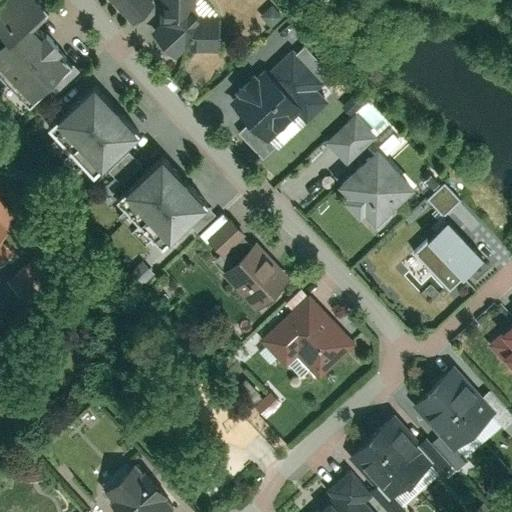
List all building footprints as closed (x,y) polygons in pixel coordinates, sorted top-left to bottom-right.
[(0,67),(25,93),(65,54),(29,17),(46,1),(45,0),(0,0),(0,25),(1,26),(0,26),(0,67)] [(109,0),(130,21),(151,0),(109,0)] [(161,0),(161,19),(150,29),(174,56),(183,47),(215,47),(215,14),(198,14),(192,8),(191,0),(161,0)] [(265,64),(228,99),(246,118),(235,129),(261,157),(328,95),(316,81),(328,69),(303,42),(293,51),(290,47),(268,67),(265,64)] [(90,166),(134,123),(89,76),(44,119),(90,166)] [(353,109),(328,133),(354,159),(334,178),(379,226),(393,212),(387,205),(412,181),(371,139),(376,134),(353,109)] [(163,234),(203,197),(158,149),(118,186),(163,234)] [(449,180),(432,196),(449,213),(465,197),(449,180)] [(0,198),(0,260),(11,249),(0,237),(0,234),(18,216),(0,198)] [(252,306),(287,274),(253,237),(247,242),(225,217),(207,234),(229,259),(219,269),(252,306)] [(445,217),(398,261),(421,285),(429,278),(442,291),(480,255),(445,217)] [(11,274),(37,311),(80,282),(55,245),(11,274)] [(355,341),(307,291),(258,338),(284,364),(294,354),(316,377),(355,341)] [(511,320),(489,341),(511,366),(511,320)] [(436,386),(474,427),(498,405),(460,364),(436,386)] [(412,409),(450,449),(474,427),(436,386),(412,409)] [(393,411),(370,432),(411,475),(433,455),(393,411)] [(370,432),(348,452),(388,496),(411,475),(370,432)] [(165,511),(176,503),(133,455),(99,485),(122,511),(165,511)] [(370,491),(348,467),(324,488),(329,493),(307,511),(376,511),(363,497),(370,491)]
